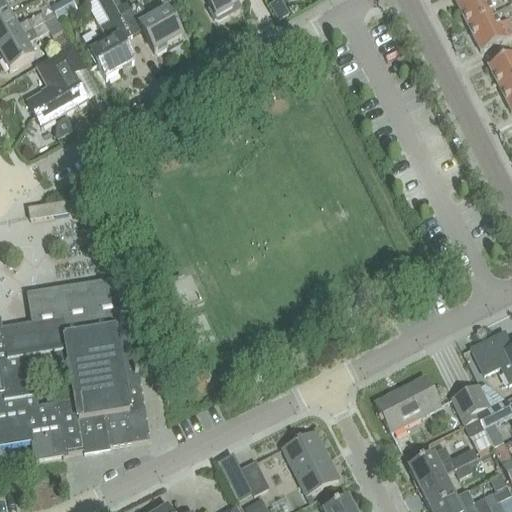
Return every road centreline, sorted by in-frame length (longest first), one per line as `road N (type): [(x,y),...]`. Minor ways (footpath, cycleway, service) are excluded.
road 1 (residential): [(15,197),(369,0)]
road 2 (residential): [(74,511),(325,386)]
road 3 (tertiary): [(511,206),(407,0)]
road 4 (residential): [(325,386),(511,293)]
road 5 (residential): [(390,511),(325,386)]
